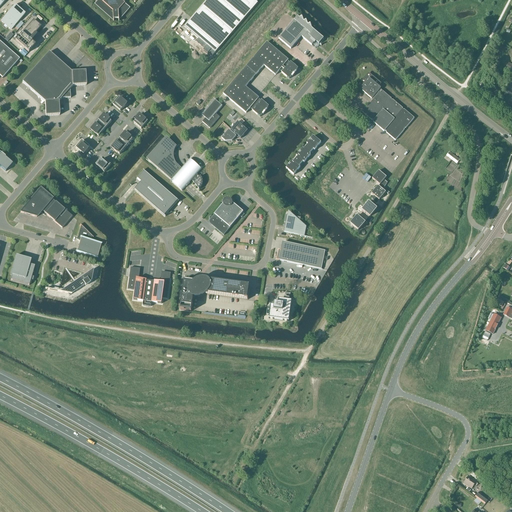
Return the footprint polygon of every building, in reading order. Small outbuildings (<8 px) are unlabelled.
[(114,21),(114,19),(119,19),(119,21),(119,18),(120,18),(129,8),(125,4),(125,3),(121,0),(102,0),(101,0),(98,0),(95,4),(96,4),(113,19),(114,21)] [(207,0),(185,27),(215,53),(258,3),(254,0),(207,0)] [(13,6),(11,8),(12,9),(1,21),(11,30),(25,14),(15,5),(13,7),(13,6)] [(297,17),(279,38),(291,49),(301,37),(312,46),(314,43),(315,44),(316,42),(319,45),(324,39),(314,31),(312,29),(311,25),(308,25),(306,21),(304,22),(302,18),(300,18),(297,17)] [(33,20),(21,34),(31,42),(37,36),(35,34),(41,27),(33,20)] [(10,33),(5,40),(7,42),(13,35),(10,33)] [(21,34),(15,41),(28,53),(35,45),(31,42),(21,34)] [(223,94),(246,113),(250,108),(253,110),(252,111),(258,115),(260,117),(261,116),(262,115),(263,115),(267,110),(268,108),(269,107),(266,105),(267,105),(261,100),(261,101),(258,99),(259,98),(246,87),(264,66),(275,75),(280,70),(282,72),(282,73),(287,77),(289,79),(290,78),(292,77),(297,72),(296,72),(297,70),(298,69),(296,67),(291,62),(290,63),(287,61),(288,60),(267,42),(223,94)] [(0,47),(0,64),(11,52),(3,45),(0,47)] [(11,52),(0,64),(0,76),(2,79),(19,59),(11,52)] [(22,82),(35,94),(45,102),(45,116),(59,116),(59,102),(61,99),(70,98),(70,89),(72,86),(86,85),(85,71),(71,72),(49,52),(22,82)] [(369,73),(359,84),(362,86),(360,89),(372,99),(373,100),(362,112),(372,121),(372,120),(373,121),(373,122),(384,132),(385,131),(386,132),(385,133),(395,141),(404,130),(405,129),(414,119),(404,110),(403,110),(402,110),(402,109),(403,109),(392,100),(391,100),(392,99),(381,90),(380,91),(379,90),(381,88),(379,87),(381,84),(369,73)] [(125,102),(119,97),(113,105),(120,111),(122,109),(127,104),(125,102)] [(216,114),(222,106),(214,100),(202,115),(205,118),(202,122),(210,129),(219,117),(216,114)] [(93,129),(91,131),(96,135),(97,135),(99,137),(111,122),(109,120),(110,120),(104,115),(103,117),(102,117),(99,121),(98,120),(95,124),(96,125),(93,128),(93,129)] [(142,117),(140,115),(135,121),(136,121),(134,123),(141,129),(148,122),(142,117)] [(236,136),(237,135),(241,139),(248,131),(238,122),(231,130),(230,131),(229,130),(222,138),(225,142),(232,141),(236,137),(236,136)] [(119,141),(126,147),(133,140),(130,138),(131,138),(125,133),(124,135),(123,135),(119,141)] [(313,150),(314,151),(321,143),(313,137),(307,144),(308,145),(304,150),(303,149),(296,157),(297,157),(293,162),(292,161),(286,169),(294,175),(300,168),(299,167),(303,162),(304,163),(311,155),(309,154),(313,150)] [(157,168),(172,180),(182,169),(178,166),(176,164),(175,163),(174,161),(174,159),(173,157),(173,155),(173,153),(174,151),(174,149),(175,148),(176,147),(168,139),(149,161),(157,168)] [(90,147),(82,141),(76,148),(81,153),(82,153),(84,155),(88,149),(90,147)] [(126,147),(119,141),(114,146),(114,147),(112,149),(117,153),(118,153),(120,155),(126,147)] [(449,153),(447,156),(457,164),(459,160),(449,153)] [(0,166),(5,172),(12,164),(5,157),(1,154),(0,154),(0,166)] [(101,161),(97,166),(99,167),(99,168),(104,173),(111,165),(103,159),(101,161)] [(202,178),(200,176),(200,177),(196,174),(201,169),(190,159),(182,169),(172,180),(171,181),(182,191),(186,186),(187,186),(189,184),(189,183),(191,180),(193,182),(199,190),(201,188),(202,186),(202,183),(202,181),(202,178)] [(144,171),(137,178),(141,182),(134,189),(164,216),(178,201),(144,171)] [(372,179),(380,185),(384,189),(387,183),(384,180),(386,178),(379,171),(372,179)] [(386,193),(383,190),(378,186),(371,194),(379,200),(386,193)] [(52,200),(40,189),(20,213),(37,217),(42,211),(62,228),(72,217),(55,202),(55,203),(51,200),(52,200)] [(210,224),(224,236),(237,220),(243,212),(239,208),(232,203),(231,203),(231,202),(230,201),(229,200),(227,200),(226,200),(225,201),(224,203),(224,204),(223,204),(214,215),(215,215),(213,217),(210,218),(211,220),(210,221),(209,222),(209,223),(210,224)] [(357,216),(356,218),(350,224),(358,231),(365,223),(364,223),(369,217),(370,217),(376,209),(369,203),(362,210),(363,211),(357,217),(357,216)] [(301,218),(285,215),(284,222),(286,223),(284,232),(322,240),(304,236),(306,226),(300,221),(301,218)] [(93,238),(80,225),(81,226),(78,237),(76,240),(80,242),(77,251),(76,252),(98,258),(97,257),(96,257),(100,244),(101,244),(102,244),(91,240),(92,237),(93,238)] [(327,252),(327,251),(285,243),(284,251),(278,249),(278,250),(277,259),(276,259),(276,260),(281,261),(324,270),(324,269),(321,269),(325,251),(327,252)] [(11,280),(29,286),(30,280),(33,281),(34,278),(31,277),(34,266),(29,265),(31,260),(16,256),(10,275),(12,275),(11,280)] [(145,306),(147,306),(150,280),(139,279),(139,276),(140,270),(139,269),(131,267),(128,289),(135,290),(133,300),(143,301),(143,305),(145,306)] [(69,296),(74,293),(91,281),(94,269),(93,269),(60,292),(45,289),(68,294),(69,296)] [(150,280),(147,306),(148,307),(151,306),(152,303),(162,304),(162,299),(167,299),(171,273),(163,272),(162,273),(160,282),(150,280)] [(247,300),(248,300),(249,293),(248,293),(249,286),(207,280),(207,282),(205,282),(202,281),(200,282),(199,281),(198,281),(197,282),(197,283),(196,284),(195,285),(195,282),(184,280),(182,294),(181,294),(180,302),(181,302),(180,310),(191,312),(193,295),(196,295),(199,295),(201,295),(204,293),(206,292),(205,293),(248,299),(247,300)] [(267,311),(266,316),(269,316),(268,319),(289,322),(292,301),(289,301),(290,293),(285,292),(284,300),(278,299),(278,304),(275,303),(274,306),(270,306),(269,311),(267,311)] [(494,304),(501,308),(505,300),(498,296),(494,304)] [(511,315),(511,310),(511,311),(511,310),(507,308),(503,315),(508,317),(510,314),(511,315)] [(501,318),(493,314),(485,331),(493,335),(501,318)] [(477,486),(479,483),(469,476),(464,484),(472,489),(475,485),(477,486)] [(485,498),(478,493),(474,497),(485,505),(488,501),(490,502),(493,498),(488,494),(485,498)]
